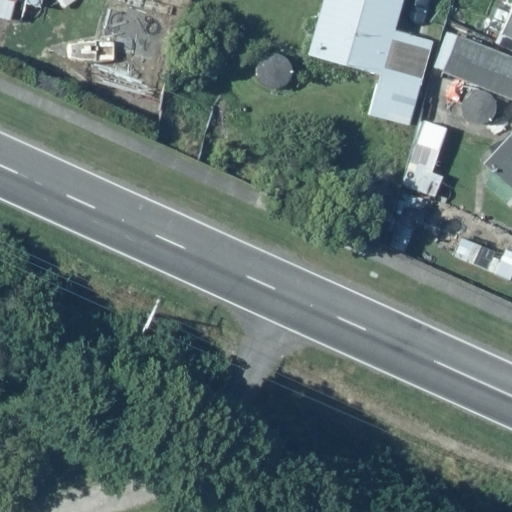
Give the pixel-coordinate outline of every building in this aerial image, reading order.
[(11,0),(0,0),(0,17),(8,19),(11,0)] [(399,0),(319,0),(305,49),(381,71),(368,116),(406,127),(432,40),(391,28),(399,0)] [(511,0),(508,0),(495,29),(511,36),(511,0)] [(511,55),(446,31),(446,32),(432,68),(475,89),(474,89),(472,90),(471,91),(470,92),(469,93),(468,94),(467,95),(466,96),(466,97),(465,99),(465,100),(465,102),(465,103),(465,104),(465,106),(465,107),(465,109),(466,110),(466,111),(467,113),(468,114),(469,115),(470,116),(471,117),(472,118),(473,118),(475,119),(476,120),(477,120),(479,120),(480,120),(482,120),(483,120),(484,120),(486,120),(487,119),(489,119),(490,118),(491,117),(492,116),(493,115),(494,114),(495,113),(496,112),(496,110),(497,109),(497,108),(497,106),(498,105),(498,103),(497,102),(497,100),(497,99),(496,98),(496,96),(495,95),(494,94),(493,93),(511,99),(511,55)] [(445,124),(418,118),(403,188),(437,195),(441,176),(429,173),(433,152),(438,153),(445,124)] [(511,123),(482,155),(511,183),(511,123)]
